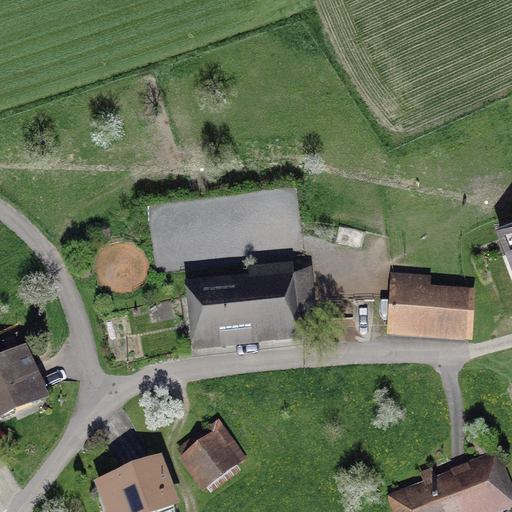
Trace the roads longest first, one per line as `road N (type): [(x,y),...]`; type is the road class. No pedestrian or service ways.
road 1 (residential): [(104,403),(225,367),(462,349)]
road 2 (unclassified): [(104,403),(80,313),(59,272),(0,209)]
road 3 (residential): [(21,511),(104,403)]
